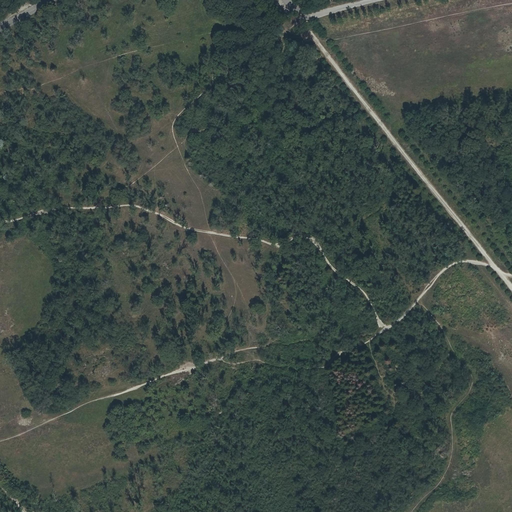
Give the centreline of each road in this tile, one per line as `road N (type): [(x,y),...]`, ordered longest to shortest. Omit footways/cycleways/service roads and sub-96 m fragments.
road 1 (track): [(493,264),(386,127)]
road 2 (track): [(386,127),(301,19)]
